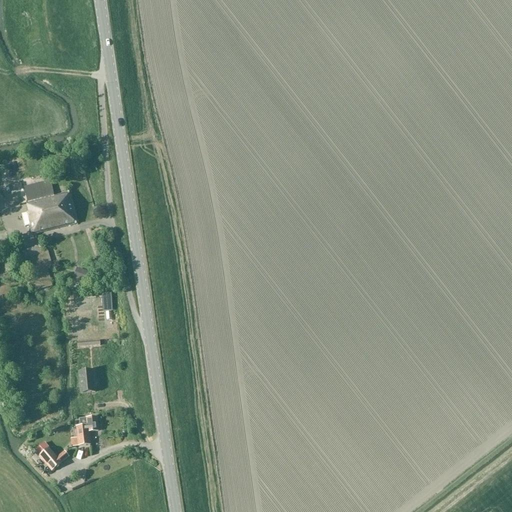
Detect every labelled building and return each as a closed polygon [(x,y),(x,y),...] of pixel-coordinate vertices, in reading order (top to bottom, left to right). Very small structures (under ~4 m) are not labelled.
[(69,193),(54,197),(51,181),(24,188),(27,204),(27,206),(28,214),(22,215),(25,228),(30,227),(32,236),(77,225),(69,193)] [(43,251),(41,247),(24,252),(36,292),(52,287),(48,271),(53,269),(48,250),(43,251)] [(89,286),(93,274),(82,270),(78,280),(87,283),(86,286),(89,286)] [(73,289),(81,292),(84,287),(76,283),(73,289)] [(78,372),(80,395),(96,393),(94,371),(78,372)] [(98,432),(97,419),(97,417),(86,419),(79,419),(80,427),(76,427),(77,439),(70,439),(71,448),(90,446),(89,433),(98,432)] [(64,452),(58,457),(49,448),(38,458),(52,473),(61,465),(70,458),(64,452)]
